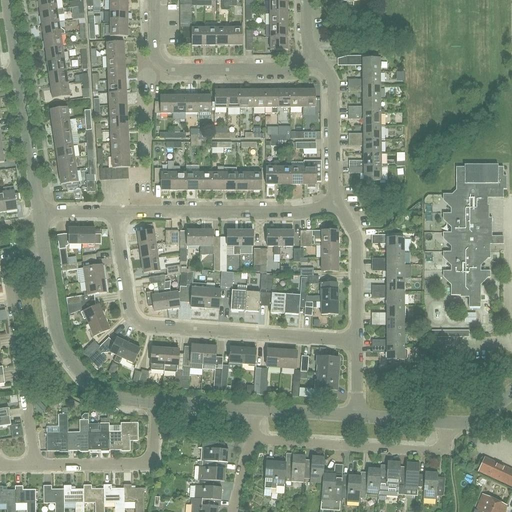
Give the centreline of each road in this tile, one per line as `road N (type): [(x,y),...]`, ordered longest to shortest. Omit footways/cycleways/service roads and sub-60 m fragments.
road 1 (residential): [(356,342),(136,320),(120,296),(117,214)]
road 2 (residential): [(33,467),(6,260),(42,249)]
road 3 (residential): [(317,56),(294,69),(173,73),(154,56),(153,0)]
road 4 (residential): [(117,214),(296,212),(337,200)]
road 5 (residential): [(157,406),(98,394),(68,364),(54,330),(42,249)]
road 6 (residential): [(353,416),(157,406)]
road 7 (residential): [(33,467),(141,464),(152,451),(157,406)]
road 8 (residential): [(511,393),(463,424),(353,416)]
road 9 (residential): [(317,56),(330,94),(337,200)]
road 10 (residential): [(337,200),(354,253),(356,342)]
road 11 (residential): [(39,216),(15,76)]
